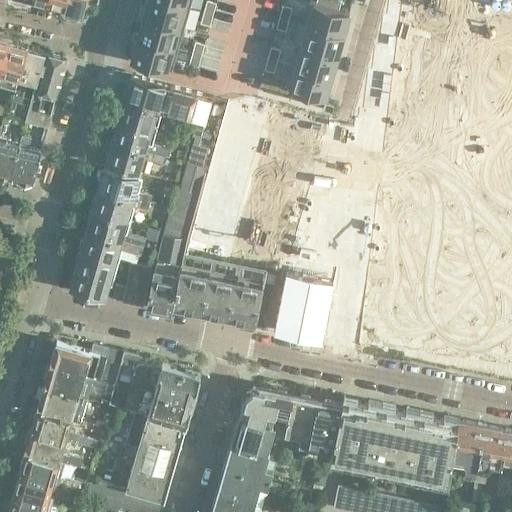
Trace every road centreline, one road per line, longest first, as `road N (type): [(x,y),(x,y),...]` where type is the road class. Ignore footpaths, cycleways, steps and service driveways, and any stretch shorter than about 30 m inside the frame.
road 1 (residential): [(511,402),(229,344)]
road 2 (residential): [(229,344),(30,295)]
road 3 (residential): [(46,223),(96,35)]
road 4 (residential): [(188,511),(231,367),(229,344)]
road 5 (unclassified): [(341,135),(376,0)]
